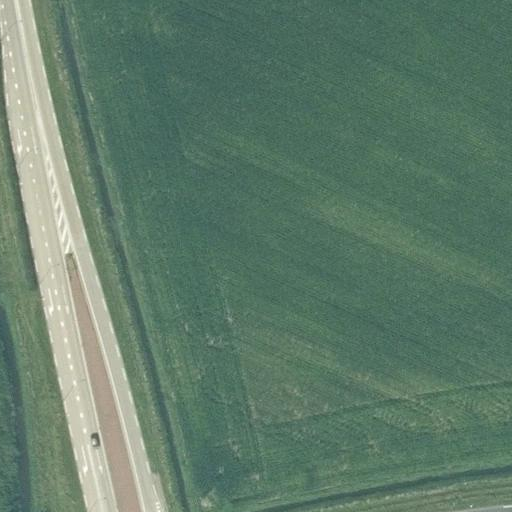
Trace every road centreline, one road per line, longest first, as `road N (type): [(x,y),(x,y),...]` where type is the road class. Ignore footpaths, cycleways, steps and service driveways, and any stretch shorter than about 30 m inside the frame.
road 1 (primary): [(151,511),(15,0)]
road 2 (primary): [(13,0),(24,110),(108,511)]
